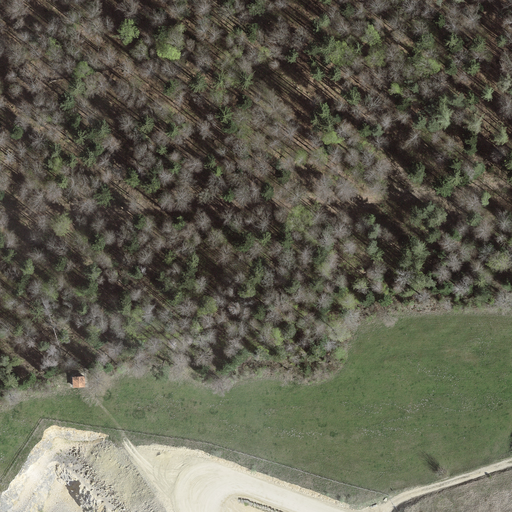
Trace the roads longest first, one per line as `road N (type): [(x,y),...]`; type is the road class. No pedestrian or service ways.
road 1 (track): [(511,182),(0,201)]
road 2 (track): [(511,458),(370,511)]
